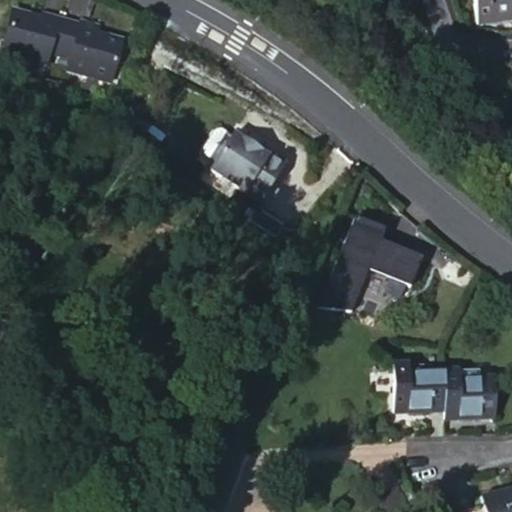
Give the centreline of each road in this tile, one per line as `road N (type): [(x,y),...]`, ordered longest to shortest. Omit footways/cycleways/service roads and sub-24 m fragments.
road 1 (residential): [(511,260),(318,95),(172,0)]
road 2 (residential): [(511,128),(497,122),(467,83),(435,0)]
